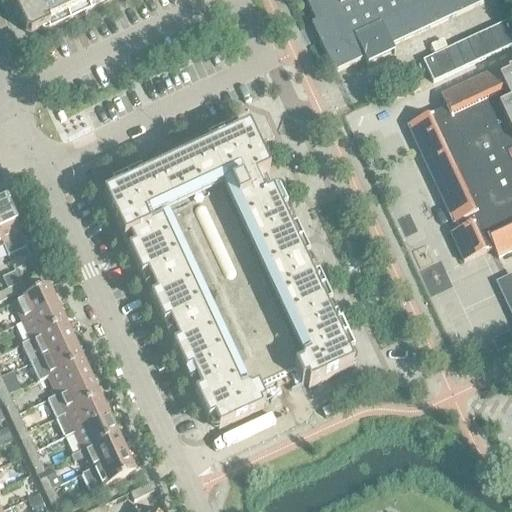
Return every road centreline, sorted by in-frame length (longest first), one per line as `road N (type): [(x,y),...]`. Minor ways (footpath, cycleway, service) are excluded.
road 1 (residential): [(201,511),(33,150)]
road 2 (residential): [(33,150),(65,159),(264,65),(232,0)]
road 3 (residential): [(211,0),(34,79),(16,117)]
